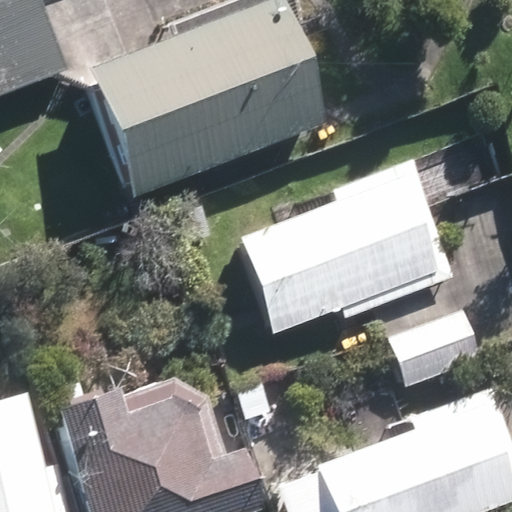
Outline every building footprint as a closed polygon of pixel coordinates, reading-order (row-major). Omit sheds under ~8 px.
[(32,0),(0,12),(0,90),(58,68),(32,0)] [(275,12),(86,84),(124,185),(314,113),(275,12)] [(410,186),(239,247),(268,327),(439,266),(410,186)] [(462,311),(382,341),(401,392),(481,361),(462,311)] [(221,372),(52,416),(77,511),(215,511),(255,502),(221,372)] [(47,511),(16,395),(0,399),(0,511),(47,511)] [(481,410),(281,489),(290,511),(425,511),(508,479),(481,410)]
